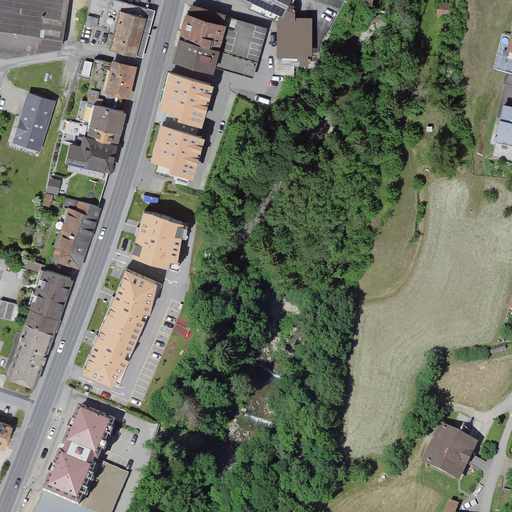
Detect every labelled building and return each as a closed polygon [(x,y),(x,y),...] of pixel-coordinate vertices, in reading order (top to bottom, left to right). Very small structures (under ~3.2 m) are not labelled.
[(0,0),(0,53),(26,56),(27,46),(59,50),(65,0),(0,0)] [(116,31),(111,48),(134,54),(147,8),(117,0),(90,0),(86,22),(116,31)] [(282,12),(295,18),(295,0),(294,0),(243,0),(251,4),(249,8),(278,22),(282,12)] [(441,2),(439,14),(449,16),(450,3),(441,2)] [(175,59),(211,68),(226,15),(192,6),(190,16),(188,15),(176,57),(175,59)] [(306,53),(306,18),(295,18),(282,12),(278,22),(279,57),(283,57),(283,65),(295,65),(295,53),(306,53)] [(254,78),(268,27),(226,15),(223,25),(226,26),(215,67),(254,78)] [(499,46),(494,69),(511,73),(511,29),(511,33),(511,36),(506,35),(503,47),(499,46)] [(92,63),(85,62),(82,73),(89,75),(92,63)] [(127,95),(134,67),(114,63),(108,90),(127,95)] [(188,183),(191,174),(172,168),(174,162),(154,157),(154,156),(159,157),(163,142),(162,141),(166,126),(163,125),(164,124),(177,128),(182,110),(163,105),(163,104),(168,105),(172,90),(170,89),(175,74),(172,73),(172,72),(169,71),(154,122),(157,123),(143,170),(188,183)] [(175,74),(170,89),(172,90),(168,105),(163,104),(163,105),(182,110),(177,128),(164,124),(163,125),(166,126),(162,141),(163,142),(159,157),(154,156),(154,157),(174,162),(172,168),(191,174),(202,135),(199,134),(196,134),(207,95),(211,83),(172,72),(172,73),(175,74)] [(99,92),(91,90),(88,102),(102,105),(103,100),(98,98),(99,92)] [(53,101),(33,95),(28,114),(24,113),(16,140),(39,147),(53,101)] [(123,110),(104,106),(102,105),(88,102),(83,100),(78,119),(92,122),(91,126),(118,132),(123,110)] [(495,142),(511,145),(511,106),(510,106),(510,108),(503,106),(495,142)] [(91,126),(89,137),(116,144),(118,132),(91,126)] [(110,169),(116,144),(89,137),(84,136),(82,145),(87,146),(86,149),(73,146),(69,160),(110,169)] [(47,190),(57,192),(58,186),(48,184),(47,190)] [(71,208),(63,233),(87,240),(98,205),(66,198),(64,206),(71,208)] [(132,254),(168,264),(170,257),(177,259),(180,240),(183,224),(183,222),(144,211),(132,254)] [(188,225),(183,224),(180,240),(185,241),(188,225)] [(132,254),(140,227),(136,226),(128,253),(132,254)] [(83,254),(87,240),(63,233),(58,247),(83,254)] [(79,265),(83,254),(58,247),(55,257),(79,265)] [(179,267),(180,259),(177,259),(170,257),(168,264),(179,267)] [(24,265),(40,271),(42,265),(26,259),(24,265)] [(45,270),(39,288),(64,297),(71,277),(46,269),(45,270)] [(148,311),(155,281),(127,270),(103,325),(90,353),(96,357),(92,363),(87,373),(111,383),(128,357),(122,353),(125,346),(131,349),(144,319),(137,316),(140,309),(148,311)] [(39,288),(32,307),(58,315),(64,297),(39,288)] [(21,304),(1,299),(0,302),(0,317),(15,321),(21,304)] [(53,330),(58,315),(32,307),(27,322),(53,330)] [(45,353),(53,330),(27,322),(23,334),(21,333),(19,339),(21,340),(12,365),(10,364),(7,373),(12,375),(13,373),(32,380),(31,382),(36,383),(38,378),(36,378),(42,359),(44,360),(47,353),(45,353)] [(50,474),(44,488),(79,503),(82,495),(85,496),(88,490),(85,488),(88,480),(92,481),(94,475),(91,474),(101,449),(104,451),(107,444),(104,443),(108,435),(111,437),(113,430),(111,429),(114,420),(99,414),(100,413),(98,412),(97,413),(79,405),(73,420),(70,419),(67,428),(70,429),(63,444),(60,443),(58,445),(58,448),(60,450),(54,465),(51,464),(47,473),(50,474)] [(11,425),(0,421),(0,442),(4,444),(11,425)] [(427,463),(455,477),(463,462),(466,464),(470,454),(467,453),(472,442),(444,428),(427,463)] [(497,510),(511,511),(511,492),(501,491),(497,510)] [(454,511),(456,505),(450,503),(446,511),(454,511)]
